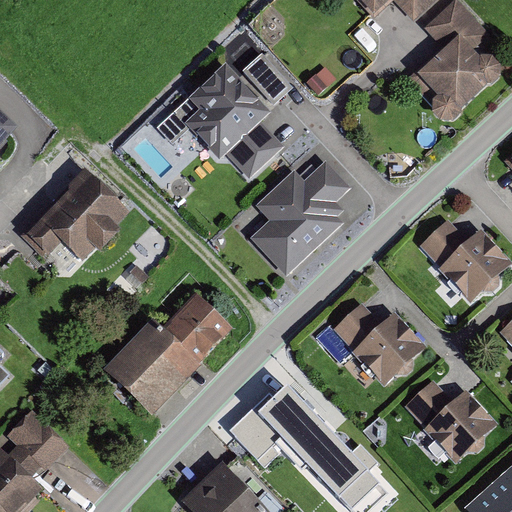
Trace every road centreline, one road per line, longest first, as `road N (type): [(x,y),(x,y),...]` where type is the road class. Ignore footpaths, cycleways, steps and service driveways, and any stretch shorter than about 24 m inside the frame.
road 1 (tertiary): [(280,329),(511,111)]
road 2 (residential): [(280,329),(78,135)]
road 3 (tertiary): [(106,511),(280,329)]
